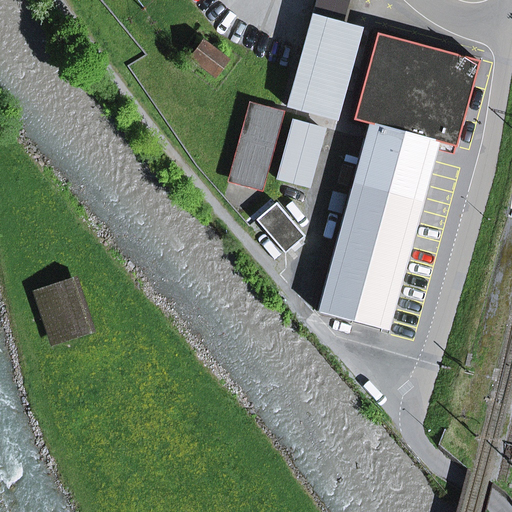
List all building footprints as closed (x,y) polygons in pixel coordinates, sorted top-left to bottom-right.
[(349,25),(311,15),(286,107),(324,117),(349,25)] [(367,124),(317,312),(387,331),(435,151),(437,143),(455,148),(478,61),(375,33),(352,120),(367,124)] [(190,58),(214,77),(226,61),(202,42),(190,58)] [(249,107),(229,178),(259,186),(278,115),(249,107)] [(275,179),(305,187),(321,128),(291,120),(275,179)] [(435,151),(453,155),(455,148),(437,143),(435,151)] [(282,253),(302,236),(274,203),(254,220),(282,253)] [(38,293),(54,341),(88,330),(72,282),(38,293)]
